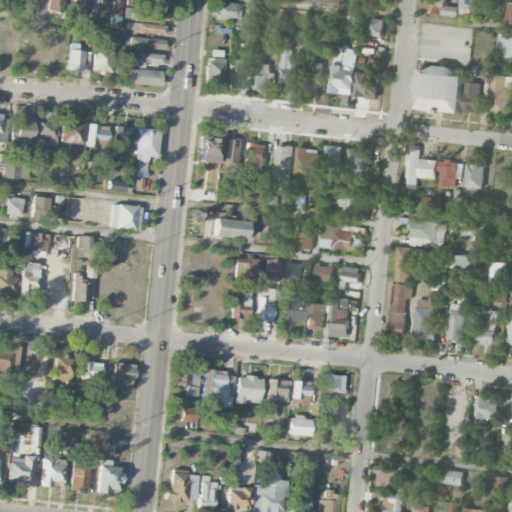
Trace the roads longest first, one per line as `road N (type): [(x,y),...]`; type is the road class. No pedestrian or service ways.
road 1 (secondary): [(138,511),(191,0)]
road 2 (residential): [(354,511),(396,132)]
road 3 (residential): [(511,143),(181,107)]
road 4 (residential): [(181,107),(0,88)]
road 5 (residential): [(157,338),(0,321)]
road 6 (residential): [(396,132),(409,0)]
